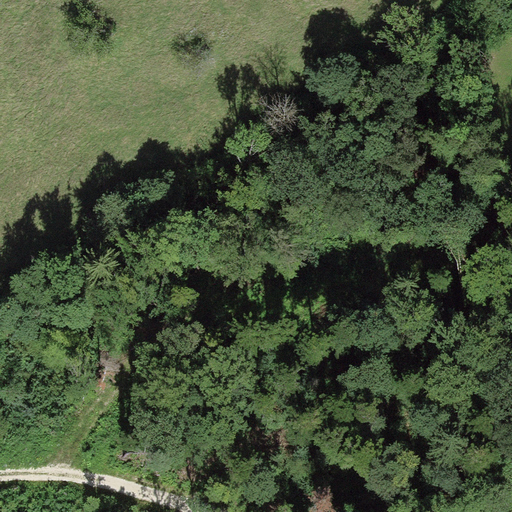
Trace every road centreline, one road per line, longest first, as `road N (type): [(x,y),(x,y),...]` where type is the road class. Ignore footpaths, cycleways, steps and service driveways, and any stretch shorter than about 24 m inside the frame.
road 1 (track): [(71,469),(124,368),(141,347),(197,312),(511,242)]
road 2 (track): [(0,467),(71,469),(217,511)]
